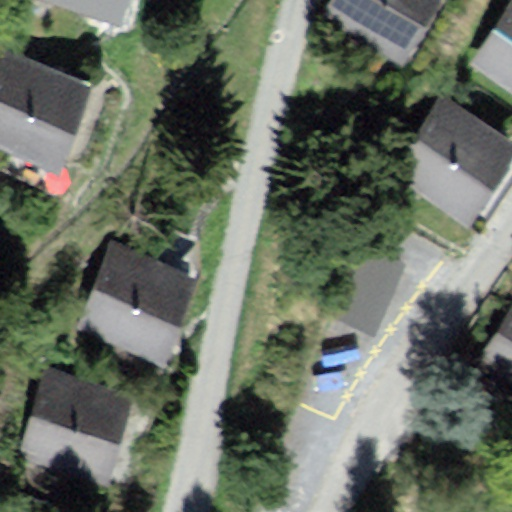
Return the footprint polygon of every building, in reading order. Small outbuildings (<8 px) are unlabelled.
[(25,0),(94,24),(102,0),(25,0)] [(328,0),(315,21),(382,63),(422,0),(328,0)] [(454,67),(511,108),(511,8),(502,1),(454,67)] [(0,167),(25,177),(57,92),(0,71),(0,167)] [(375,182),(447,232),(501,156),(429,105),(375,182)] [(341,310),(384,326),(410,255),(367,240),(341,310)] [(140,367),(174,290),(99,257),(64,334),(140,367)] [(511,411),(511,309),(466,383),(511,411)] [(0,464),(78,490),(104,409),(22,383),(0,450),(0,464)]
